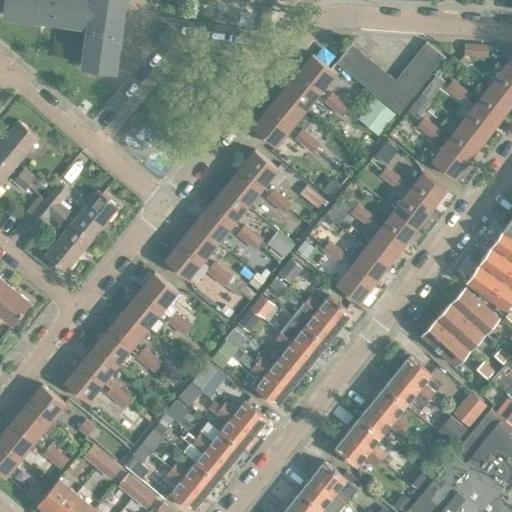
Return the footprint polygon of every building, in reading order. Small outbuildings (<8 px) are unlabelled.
[(124,0),(6,0),(5,14),(88,26),(82,65),(115,70),(124,0)] [(425,41),(418,50),(437,65),(444,57),(445,56),(425,40),(425,41)] [(336,62),(345,69),(360,51),(351,43),(351,42),(335,62),(336,62)] [(464,43),(464,53),(475,54),(476,44),(464,43)] [(475,54),(487,55),(488,45),(476,44),(475,54)] [(418,50),(410,60),(429,75),(437,65),(418,50)] [(345,69),(354,77),(369,58),(360,51),(345,69)] [(312,53),(297,71),(320,90),(335,72),(312,53)] [(354,77),(364,85),(379,66),(369,58),(354,77)] [(410,60),(403,69),(421,85),(429,75),(410,60)] [(511,71),(504,65),(490,84),(511,101),(511,71)] [(364,85),(373,93),(389,74),(379,66),(364,85)] [(403,69),(395,79),(414,94),(421,85),(403,69)] [(297,71),(282,89),(305,108),(320,90),(297,71)] [(423,90),(422,91),(430,97),(437,89),(436,88),(444,78),(438,72),(423,90)] [(389,74),(373,93),(399,113),(414,94),(395,79),(389,74)] [(446,86),(455,93),(461,85),(452,78),(446,86)] [(511,101),(490,84),(475,103),(498,120),(511,101)] [(461,85),(455,93),(465,100),(471,93),(461,85)] [(282,89),(267,108),(290,127),(305,108),(282,89)] [(324,101),(333,108),(340,99),(331,92),(324,101)] [(340,99),(333,108),(342,115),(349,107),(340,99)] [(358,118),(377,133),(391,116),(372,101),(358,118)] [(475,103),(461,122),(483,139),(498,120),(475,103)] [(290,127),(267,108),(252,126),(275,145),(290,127)] [(417,124),(427,131),(433,123),(424,116),(417,124)] [(18,119),(0,141),(0,158),(11,168),(38,136),(18,119)] [(461,122),(447,140),(469,158),(483,139),(461,122)] [(433,123),(427,131),(436,138),(442,130),(433,123)] [(294,137),(303,144),(310,136),(301,129),(294,137)] [(310,136),(303,144),(312,152),(319,143),(310,136)] [(369,160),(382,170),(386,165),(399,149),(386,139),(369,160)] [(469,158),(447,140),(432,159),(454,177),(469,158)] [(254,148),(239,167),(262,186),(278,167),(254,148)] [(0,182),(11,168),(0,158),(0,182)] [(380,173),(389,180),(395,172),(386,165),(382,170),(380,173)] [(23,167),(18,173),(29,182),(34,175),(23,167)] [(239,167),(224,185),(247,204),(262,186),(239,167)] [(424,170),(409,189),(432,206),(446,187),(424,170)] [(395,172),(389,180),(398,187),(404,179),(395,172)] [(29,182),(18,173),(13,179),(23,188),(29,182)] [(58,180),(43,199),(64,216),(69,209),(59,201),(69,189),(58,180)] [(224,185),(209,204),(232,223),(247,204),(224,185)] [(297,195),(314,209),(321,201),(304,187),(297,195)] [(265,196),(274,204),(281,195),(272,188),(265,196)] [(98,189),(71,221),(91,238),(118,205),(98,189)] [(409,189),(395,208),(417,225),(432,206),(409,189)] [(340,193),(333,202),(345,212),(353,203),(340,193)] [(281,195),(274,204),(283,211),(290,202),(281,195)] [(64,216),(43,199),(24,222),(34,230),(49,212),(60,221),(64,216)] [(351,211),(360,218),(366,210),(357,203),(351,211)] [(209,204),(194,222),(218,241),(232,223),(209,204)] [(395,208),(380,227),(403,244),(417,225),(395,208)] [(366,210),(360,218),(369,225),(376,217),(366,210)] [(251,215),(247,223),(265,234),(269,226),(251,215)] [(91,238),(71,221),(44,254),(64,270),(91,238)] [(194,222),(179,240),(203,259),(218,241),(194,222)] [(235,233),(244,240),(251,231),(242,224),(235,233)] [(380,227),(366,246),(388,263),(403,244),(380,227)] [(498,234),(491,245),(511,258),(511,232),(504,227),(498,234)] [(277,229),(267,242),(270,244),(283,255),(294,242),(277,229)] [(253,247),(257,243),(260,239),(251,231),(244,240),(253,247)] [(295,250),(313,263),(322,252),(316,248),(321,241),(310,233),(306,238),(305,238),(295,250)] [(203,259),(179,240),(164,258),(188,277),(203,259)] [(322,248),(332,255),(338,247),(328,240),(322,248)] [(257,243),(253,247),(275,265),(278,261),(257,243)] [(270,244),(267,248),(279,258),(283,255),(270,244)] [(483,256),(479,262),(511,284),(511,258),(491,245),(483,256)] [(366,246),(351,265),(373,282),(388,263),(366,246)] [(338,247),(332,255),(341,262),(347,254),(338,247)] [(278,271),(291,281),(303,266),(291,256),(278,271)] [(206,269),(215,276),(222,268),(213,260),(206,269)] [(511,284),(479,262),(466,281),(506,308),(511,299),(511,284)] [(373,282),(351,265),(337,284),(359,301),(373,282)] [(222,268),(215,276),(223,284),(231,275),(222,268)] [(154,270),(138,289),(169,314),(173,310),(175,307),(167,301),(177,289),(154,270)] [(256,273),(249,281),(257,287),(264,279),(256,273)] [(274,275),(268,283),(278,291),(285,283),(274,275)] [(0,297),(10,285),(0,276),(0,297)] [(288,286),(298,294),(339,327),(351,312),(328,293),(321,303),(309,294),(312,291),(295,277),(288,286)] [(0,297),(0,314),(1,313),(12,323),(30,301),(10,285),(0,297)] [(465,285),(450,301),(484,332),(499,316),(465,285)] [(169,314),(138,289),(124,307),(147,326),(156,315),(163,321),(166,318),(169,314)] [(261,294),(251,306),(260,314),(270,302),(261,294)] [(311,315),(304,324),(326,342),(339,327),(298,294),(292,300),(311,315)] [(450,301),(436,317),(470,348),(484,332),(450,301)] [(225,304),(221,309),(229,315),(232,310),(225,304)] [(124,307),(109,325),(132,344),(147,326),(124,307)] [(249,307),(244,313),(254,321),(259,315),(249,307)] [(182,317),(173,310),(169,314),(166,318),(175,326),(182,317)] [(191,325),(182,317),(175,326),(184,333),(191,325)] [(436,317),(421,333),(455,364),(470,348),(436,317)] [(285,325),(280,330),(314,357),(326,342),(304,324),(296,334),(285,325)] [(109,325),(94,343),(117,362),(132,344),(109,325)] [(234,329),(227,337),(236,344),(242,336),(234,329)] [(286,346),(279,355),(301,373),(314,357),(280,330),(275,337),(286,346)] [(210,357),(222,367),(237,347),(225,338),(210,357)] [(239,348),(245,353),(255,361),(289,388),(301,373),(279,355),(272,364),(260,355),(261,353),(245,340),(239,348)] [(94,343),(79,361),(110,386),(114,382),(116,380),(108,374),(117,362),(94,343)] [(136,354),(145,362),(152,353),(143,346),(136,354)] [(500,347),(494,354),(503,362),(509,355),(500,347)] [(152,353),(145,362),(154,369),(161,361),(152,353)] [(255,361),(245,353),(240,359),(250,367),(262,376),(254,386),(276,404),(289,388),(255,361)] [(409,355),(396,371),(429,398),(434,392),(422,383),(430,373),(409,355)] [(511,355),(497,372),(492,378),(495,381),(495,382),(508,396),(511,399),(511,355)] [(483,360),(476,368),(487,377),(494,370),(483,360)] [(105,393),(107,391),(110,386),(79,361),(64,380),(87,399),(97,387),(105,393)] [(206,361),(190,380),(199,388),(215,368),(206,361)] [(396,371),(383,386),(405,404),(412,395),(424,405),(429,398),(396,371)] [(190,381),(177,396),(188,405),(201,389),(190,381)] [(107,391),(116,398),(123,389),(114,382),(110,386),(107,391)] [(42,383),(27,402),(50,421),(65,402),(42,383)] [(383,386),(371,402),(404,429),(409,423),(397,414),(405,404),(383,386)] [(125,405),(128,401),(132,397),(123,389),(116,398),(125,405)] [(218,394),(213,400),(254,432),(266,417),(244,399),(236,409),(225,400),(218,394)] [(475,396),(459,415),(459,416),(468,423),(485,403),(475,396)] [(511,413),(511,399),(508,396),(494,411),(506,420),(511,413)] [(226,421),(219,430),(241,448),(254,432),(213,400),(208,406),(226,421)] [(128,401),(125,405),(123,407),(136,417),(141,411),(128,401)] [(27,402),(12,420),(35,439),(44,428),(51,434),(57,427),(50,421),(27,402)] [(371,402),(358,417),(380,435),(388,426),(399,435),(404,429),(371,402)] [(506,488),(511,493),(511,425),(506,420),(494,411),(488,417),(484,413),(453,452),(455,453),(499,489),(503,492),(506,488)] [(449,416),(438,429),(447,437),(453,442),(465,428),(449,416)] [(358,417),(346,433),(380,460),(385,453),(373,444),(380,435),(358,417)] [(78,427),(87,435),(94,426),(85,419),(78,427)] [(12,420),(0,434),(0,441),(20,458),(35,439),(12,420)] [(159,420),(153,427),(162,433),(167,426),(159,420)] [(153,427),(141,442),(150,449),(152,451),(165,436),(162,433),(153,427)] [(200,430),(196,437),(229,463),(241,448),(219,430),(212,439),(200,430)] [(380,460),(346,433),(333,448),(356,466),(363,456),(375,465),(380,460)] [(202,452),(194,461),(217,479),(229,463),(196,437),(191,442),(202,452)] [(20,458),(0,441),(0,471),(5,476),(20,458)] [(150,449),(141,442),(123,464),(142,479),(150,468),(141,461),(150,449)] [(49,443),(45,448),(64,464),(68,459),(49,443)] [(425,443),(418,453),(436,467),(443,458),(425,443)] [(84,455),(97,467),(107,456),(93,444),(84,455)] [(64,464),(45,448),(41,452),(51,461),(60,468),(64,464)] [(511,511),(511,504),(497,492),(499,489),(455,453),(409,509),(412,511),(511,511)] [(107,456),(97,467),(111,478),(120,467),(107,456)] [(324,460),(311,476),(345,503),(357,487),(324,460)] [(176,461),(171,467),(204,494),(217,479),(194,461),(187,470),(176,461)] [(417,464),(405,478),(417,487),(428,473),(417,464)] [(204,494),(171,467),(166,473),(177,482),(170,492),(192,510),(204,494)] [(119,485),(133,496),(142,485),(128,474),(119,485)] [(311,476),(299,491),(321,509),(328,500),(340,509),(345,503),(311,476)] [(38,502),(49,511),(59,511),(76,493),(58,478),(38,502)] [(42,489),(33,482),(25,491),(35,499),(42,489)] [(142,485),(133,496),(147,508),(156,497),(142,485)] [(286,507),(293,511),(318,511),(321,509),(299,491),(286,507)] [(59,511),(89,511),(94,507),(76,493),(59,511)] [(402,493),(394,503),(400,508),(408,499),(402,493)] [(392,511),(377,499),(370,508),(366,511),(392,511)] [(156,511),(174,511),(164,503),(156,511)]
